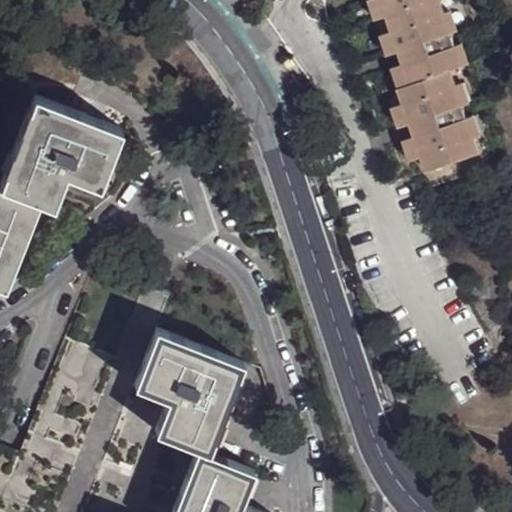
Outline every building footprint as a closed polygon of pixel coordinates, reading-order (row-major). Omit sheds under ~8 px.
[(384,0),(368,0),(376,19),(390,14),(384,0)] [(384,0),(390,14),(395,28),(403,49),(407,60),(414,80),(402,85),(408,100),(416,120),(420,132),(428,153),(433,167),(485,148),(480,136),(472,114),(467,102),(460,82),(455,67),(467,63),(459,43),(455,31),(447,10),(442,0),(384,0)] [(458,6),(447,10),(455,31),(466,27),(458,6)] [(395,28),(381,34),(389,54),(403,49),(395,28)] [(470,39),(459,43),(467,63),(477,58),(470,39)] [(407,60),(392,66),(400,86),(402,85),(414,80),(407,60)] [(470,78),(460,82),(467,102),(478,98),(470,78)] [(6,179),(46,194),(58,199),(72,167),(105,179),(127,124),(41,90),(36,102),(33,102),(25,122),(27,122),(19,144),(16,143),(9,162),(11,165),(6,179)] [(408,100),(397,104),(405,124),(416,120),(408,100)] [(482,111),(472,114),(480,136),(490,132),(482,111)] [(420,132),(409,136),(417,157),(428,153),(420,132)] [(0,275),(10,281),(46,194),(6,179),(0,176),(0,275)] [(203,442),(214,446),(221,433),(222,434),(231,414),(229,411),(237,390),(239,392),(247,372),(243,371),(250,357),(163,322),(141,380),(173,394),(161,425),(203,442)] [(0,511),(60,511),(122,355),(71,335),(25,449),(0,438),(0,511)] [(278,511),(279,511),(247,498),(261,466),(214,446),(203,442),(175,511),(278,511)]
